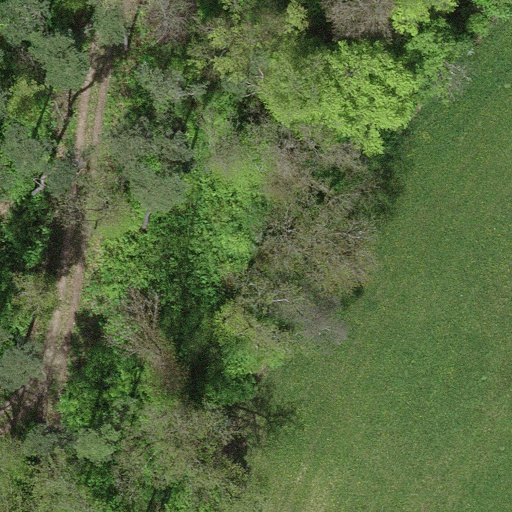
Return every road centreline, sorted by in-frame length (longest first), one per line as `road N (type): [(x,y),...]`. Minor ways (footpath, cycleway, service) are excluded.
road 1 (track): [(116,0),(104,26),(64,311),(47,377),(0,425)]
road 2 (track): [(47,377),(45,511)]
